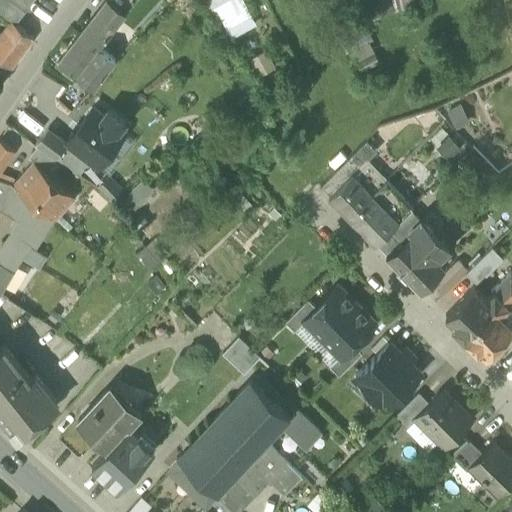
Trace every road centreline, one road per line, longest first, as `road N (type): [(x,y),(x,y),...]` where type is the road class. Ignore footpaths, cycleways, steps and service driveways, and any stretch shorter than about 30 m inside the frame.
road 1 (residential): [(511,407),(314,205)]
road 2 (residential): [(0,109),(77,0)]
